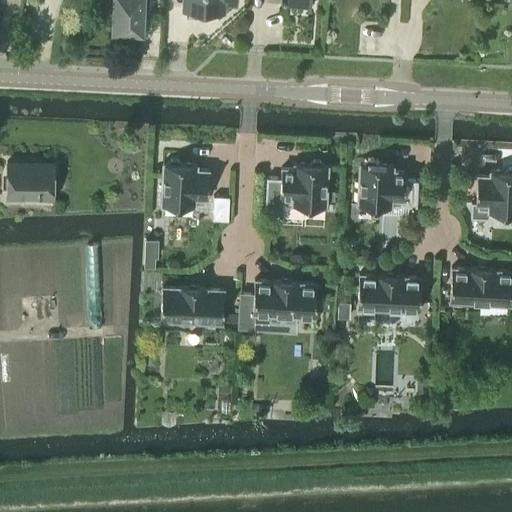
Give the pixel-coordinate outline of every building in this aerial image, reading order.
[(113,0),(113,27),(141,28),(142,0),(113,0)] [(185,0),(185,7),(221,9),(221,0),(185,0)] [(81,37),(82,25),(69,25),(69,37),(81,37)] [(163,161),(161,202),(194,204),(194,202),(205,203),(205,197),(207,197),(208,169),(196,168),(196,163),(181,162),(177,158),(171,158),(166,161),(163,161)] [(357,204),(375,204),(375,212),(408,214),(408,204),(416,204),(418,179),(405,178),(405,170),(392,169),(392,164),(378,163),(374,159),(367,158),(363,162),(359,162),(358,194),(357,204)] [(281,166),(280,176),(267,176),(265,208),(278,209),(279,202),(325,205),(327,164),(324,163),(320,159),(313,159),(309,163),(294,162),(294,167),(281,166)] [(53,196),(54,162),(7,161),(6,195),(53,196)] [(475,200),(474,200),(471,200),(470,216),(489,216),(489,210),(511,211),(511,165),(509,166),(505,170),(490,169),(490,174),(477,174),(475,200)] [(213,194),(212,218),(227,218),(228,194),(213,194)] [(152,257),(142,256),(141,266),(152,267),(152,257)] [(450,290),(449,299),(479,301),(507,302),(509,302),(511,302),(511,288),(511,269),(495,268),(495,267),(494,267),(469,266),(469,267),(451,266),(450,290)] [(419,309),(419,300),(421,276),(403,275),(403,273),(377,272),(377,273),(359,272),(357,306),(419,309)] [(239,291),(238,312),(238,321),(237,327),(253,327),(254,311),(314,314),(316,281),(298,280),(298,279),(272,278),(272,279),(254,278),(253,292),(239,291)] [(222,321),(222,320),(238,321),(238,312),(222,311),(223,288),(206,287),(206,285),(179,284),(179,286),(162,284),(160,318),(222,321)] [(350,301),(338,300),(337,316),(349,316),(350,301)] [(416,399),(430,400),(431,378),(417,377),(416,399)]
